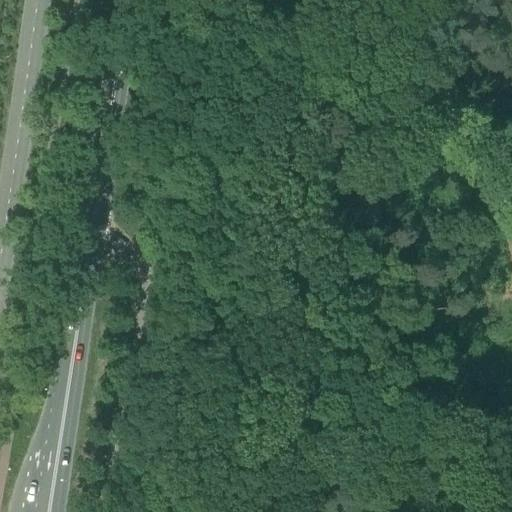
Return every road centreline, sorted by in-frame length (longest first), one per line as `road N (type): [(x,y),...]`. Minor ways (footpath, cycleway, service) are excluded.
road 1 (track): [(511,307),(422,72),(424,0)]
road 2 (unclassified): [(109,511),(145,282),(136,262),(89,247)]
road 3 (secondary): [(49,511),(89,247)]
road 4 (secondary): [(89,247),(127,0)]
